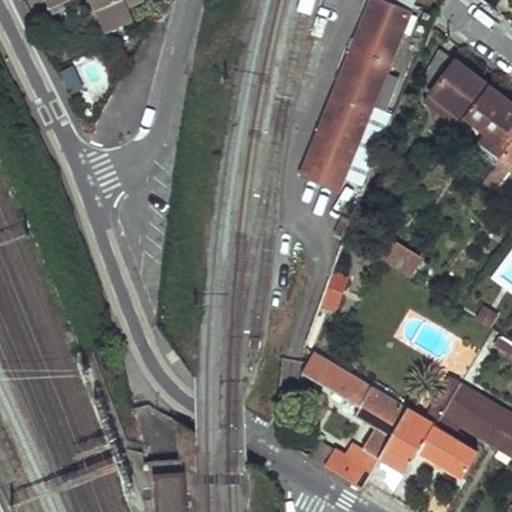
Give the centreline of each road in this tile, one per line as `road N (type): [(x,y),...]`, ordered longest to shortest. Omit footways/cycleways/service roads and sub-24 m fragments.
road 1 (residential): [(81,185),(139,338),(169,388),(320,485)]
road 2 (residential): [(194,0),(159,128),(132,162),(81,185)]
road 3 (residential): [(0,10),(81,185)]
